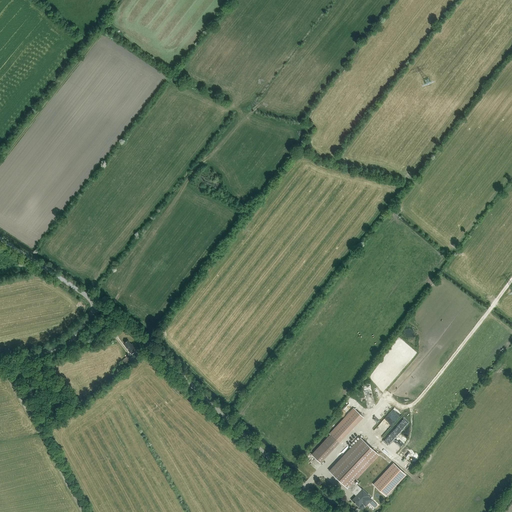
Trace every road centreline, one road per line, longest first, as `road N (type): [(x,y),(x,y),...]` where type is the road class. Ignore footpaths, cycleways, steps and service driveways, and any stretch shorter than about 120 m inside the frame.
road 1 (tertiary): [(324,511),(98,303)]
road 2 (tertiary): [(0,364),(52,350),(98,303)]
